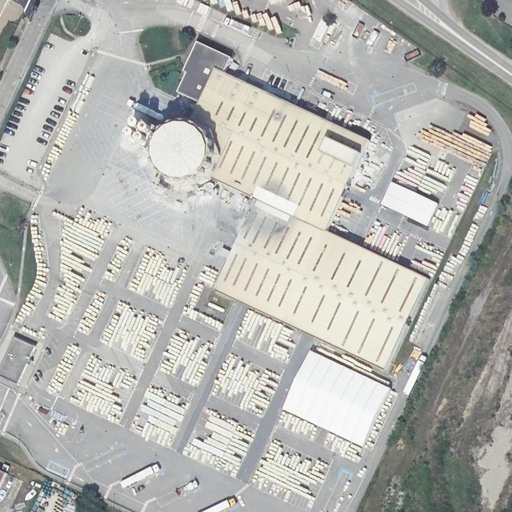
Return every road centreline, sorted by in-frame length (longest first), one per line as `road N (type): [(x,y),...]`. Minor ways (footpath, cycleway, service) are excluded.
road 1 (unknown): [(346,511),(462,275),(505,169),(505,129),(485,107),(421,78),(293,50),(168,3),(127,11)]
road 2 (unknown): [(47,196),(51,264),(13,341),(4,404),(53,448),(163,511)]
